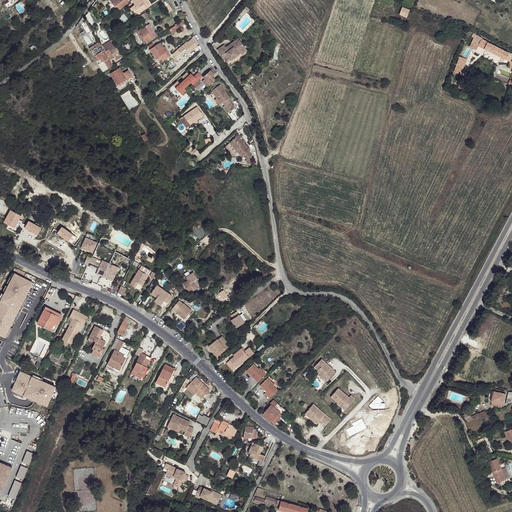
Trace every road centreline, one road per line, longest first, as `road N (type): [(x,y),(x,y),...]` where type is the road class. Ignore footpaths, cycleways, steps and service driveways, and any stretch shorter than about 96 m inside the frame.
road 1 (unclassified): [(182,0),(248,114),(282,275),(290,288),(349,300),(418,394)]
road 2 (tertiary): [(0,250),(134,313),(279,435),(310,451)]
road 3 (secondary): [(511,217),(418,394)]
road 4 (secondary): [(425,398),(511,234)]
road 5 (unknown): [(310,451),(368,391),(335,363)]
road 6 (unclassified): [(0,84),(62,37),(93,0)]
